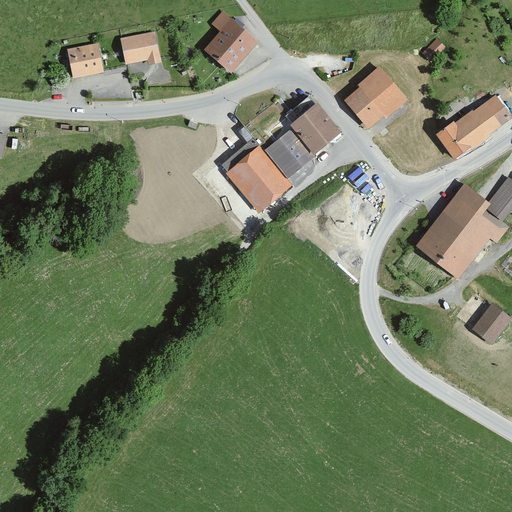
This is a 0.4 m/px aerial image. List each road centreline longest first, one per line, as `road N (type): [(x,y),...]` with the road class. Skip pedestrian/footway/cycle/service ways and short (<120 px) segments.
road 1 (track): [(357,135),(266,216),(144,367),(85,447),(54,511)]
road 2 (tertiary): [(403,197),(318,87),(290,72),(202,103),(121,114),(0,104)]
road 3 (tertiary): [(403,197),(374,260),(368,298),(386,346),(427,383),(511,433)]
road 4 (tertiary): [(511,134),(403,197)]
